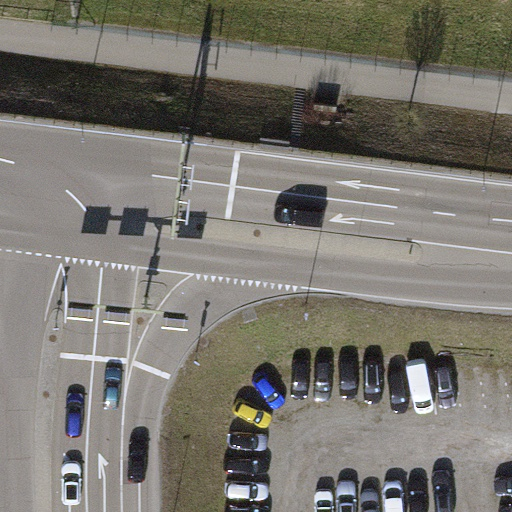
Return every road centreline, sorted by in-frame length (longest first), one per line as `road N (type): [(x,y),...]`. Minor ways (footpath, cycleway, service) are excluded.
road 1 (secondary): [(511,216),(66,158)]
road 2 (secondary): [(89,463),(179,325),(213,293),(282,271)]
road 3 (secondary): [(282,271),(511,287)]
road 4 (secondary): [(89,463),(101,240)]
road 5 (secondary): [(101,240),(282,271)]
road 6 (secondary): [(22,231),(5,406)]
